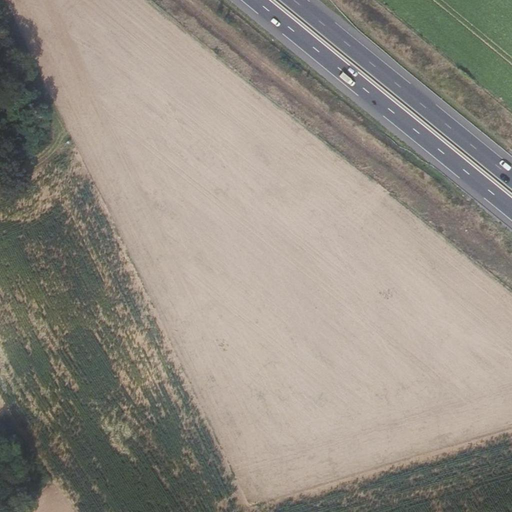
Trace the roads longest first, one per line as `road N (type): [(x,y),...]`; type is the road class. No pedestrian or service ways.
road 1 (motorway): [(255,0),(511,209)]
road 2 (motorway): [(511,177),(294,0)]
